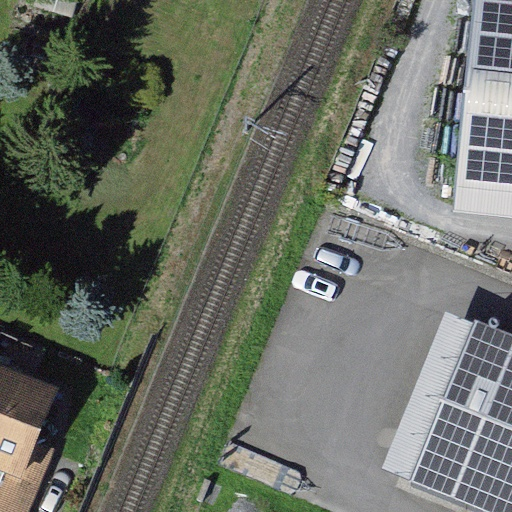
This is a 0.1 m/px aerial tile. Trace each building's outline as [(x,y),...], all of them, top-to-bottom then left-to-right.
[(511,0),(486,0),(482,9),(461,225),(511,230),(511,0)] [(399,473),(429,486),(494,324),(464,312),(399,473)] [(429,486),(494,511),(511,511),(511,331),(494,324),(429,486)] [(57,389),(0,365),(0,467),(8,470),(22,476),(36,442),(57,389)] [(28,511),(55,450),(36,442),(22,476),(8,470),(0,488),(0,511),(28,511)]
